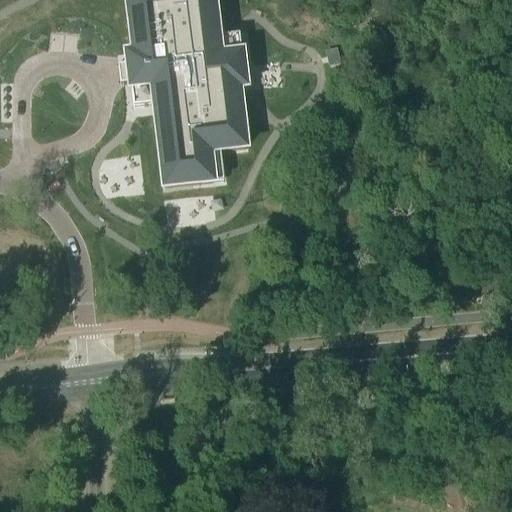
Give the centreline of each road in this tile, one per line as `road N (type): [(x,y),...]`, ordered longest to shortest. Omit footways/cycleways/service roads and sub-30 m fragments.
road 1 (primary): [(349,360),(327,354),(144,366),(90,382)]
road 2 (primary): [(90,382),(302,374),(349,360)]
road 3 (residential): [(90,382),(74,246),(47,203),(22,187)]
road 4 (residential): [(35,70),(79,69),(92,79),(100,113),(94,133),(80,143),(33,157)]
road 5 (primary): [(511,348),(349,360)]
road 6 (unclassified): [(90,382),(95,511)]
